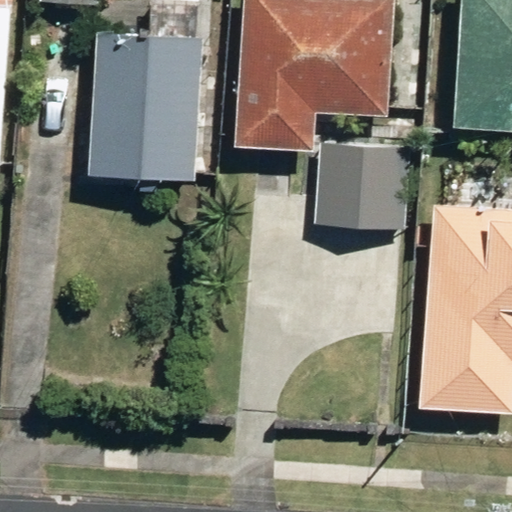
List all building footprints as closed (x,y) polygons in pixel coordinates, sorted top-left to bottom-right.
[(0,0),(0,166),(4,167),(16,1),(0,0)] [(248,0),(242,139),(319,141),(321,104),(392,107),(397,0),(248,0)] [(511,0),(466,0),(458,123),(511,126),(511,0)] [(95,169),(201,173),(207,31),(103,27),(95,169)] [(319,217),(408,223),(414,143),(325,137),(319,217)] [(425,401),(511,404),(511,202),(438,198),(425,401)]
